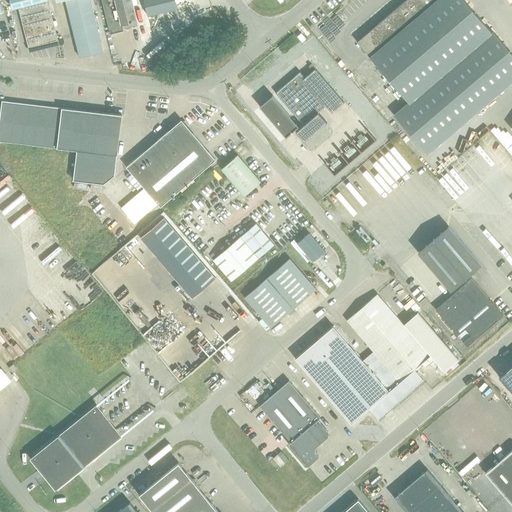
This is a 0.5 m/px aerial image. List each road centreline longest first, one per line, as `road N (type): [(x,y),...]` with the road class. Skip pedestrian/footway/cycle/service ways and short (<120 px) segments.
road 1 (unclassified): [(190,418),(353,275),(349,249),(284,174)]
road 2 (unclassified): [(310,511),(511,340)]
road 3 (unclassified): [(0,64),(208,87)]
road 4 (unclassified): [(190,418),(80,511)]
road 5 (unclassified): [(190,418),(266,511)]
